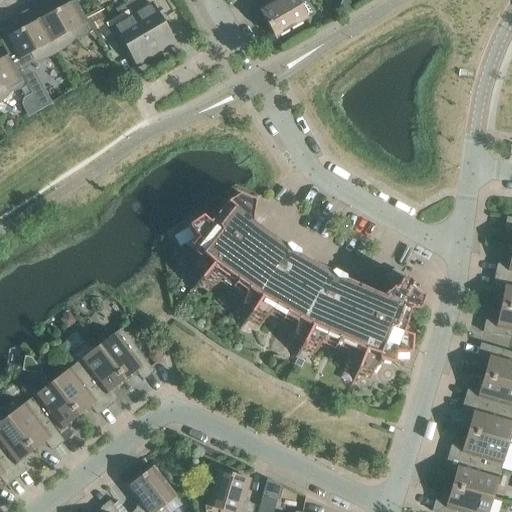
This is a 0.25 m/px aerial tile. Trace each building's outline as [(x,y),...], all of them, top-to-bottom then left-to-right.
[(56,53),(69,45),(74,39),(86,35),(90,32),(94,39),(97,37),(92,30),(92,31),(75,0),(62,7),(55,9),(47,0),(45,0),(31,8),(55,54),(59,61),(60,60),(56,53)] [(156,14),(150,4),(142,8),(137,0),(132,0),(115,10),(121,21),(113,25),(119,36),(120,35),(124,42),(123,42),(137,67),(174,45),(160,20),(159,21),(155,14),(156,14)] [(273,0),(258,9),(277,42),(278,41),(275,36),(306,19),(309,24),(310,23),(307,18),(314,14),(305,0),(273,0)] [(0,41),(7,55),(8,55),(17,72),(18,71),(24,70),(33,61),(40,61),(55,54),(59,61),(55,54),(31,8),(15,17),(18,29),(13,34),(0,41)] [(99,42),(113,35),(98,9),(85,17),(92,30),(97,37),(99,42)] [(0,101),(3,99),(8,93),(20,90),(23,88),(26,94),(29,91),(18,71),(17,72),(8,55),(7,55),(0,59),(0,101)] [(47,91),(23,99),(27,111),(51,103),(47,91)] [(410,355),(412,334),(410,334),(410,336),(402,333),(410,309),(419,309),(423,298),(410,288),(410,282),(402,278),(402,275),(406,268),(405,267),(401,275),(394,271),(385,276),(381,268),(380,269),(384,276),(386,292),(381,297),(336,278),(290,251),(251,223),(254,202),(238,195),(227,202),(209,223),(203,217),(204,216),(203,215),(186,227),(187,228),(188,227),(195,238),(188,246),(181,242),(173,236),(173,237),(180,243),(188,246),(196,255),(188,272),(198,281),(183,299),(185,300),(199,283),(210,290),(217,285),(239,301),(236,309),(247,317),(234,336),(236,337),(249,318),(260,325),(266,319),(290,332),(288,341),(300,347),(289,368),(291,369),(302,348),(314,353),(319,347),(344,358),(343,366),(355,372),(347,393),(349,394),(357,372),(370,376),(381,361),(391,363),(393,363),(399,368),(408,371),(409,370),(400,368),(393,363),(396,353),(409,353),(409,355),(410,355)] [(511,249),(508,264),(499,262),(496,275),(511,278),(511,249)] [(503,290),(500,305),(511,308),(511,278),(496,275),(493,288),(503,290)] [(511,338),(511,308),(500,305),(497,321),(487,319),(484,331),(481,331),(481,332),(511,338)] [(141,379),(151,372),(154,374),(155,374),(132,345),(133,339),(129,334),(123,333),(113,320),(112,320),(119,330),(97,347),(123,381),(135,371),(141,379)] [(478,358),(487,360),(483,376),(511,384),(511,353),(478,343),(478,345),(481,346),(478,358)] [(110,391),(123,381),(97,347),(74,365),(106,407),(116,399),(110,391)] [(96,414),(106,407),(74,365),(51,383),(77,416),(90,407),(96,414)] [(469,388),(465,401),(511,414),(511,384),(483,376),(479,391),(469,388)] [(65,426),(77,416),(51,383),(28,400),(61,442),(71,434),(65,426)] [(50,450),(61,442),(28,400),(6,418),(32,452),(44,442),(50,450)] [(467,431),(508,443),(511,428),(511,414),(465,401),(462,413),(471,416),(467,431)] [(6,418),(0,422),(0,457),(15,477),(25,469),(19,461),(32,452),(6,418)] [(453,443),(449,456),(500,471),(508,443),(467,431),(462,446),(453,443)] [(455,471),(451,486),(492,498),(500,471),(449,456),(446,468),(455,471)] [(0,478),(5,485),(15,477),(0,457),(0,478)] [(173,511),(182,506),(175,497),(180,494),(179,492),(174,496),(153,469),(157,465),(157,464),(126,487),(142,508),(136,511),(173,511)] [(201,505),(224,511),(252,511),(254,508),(241,504),(249,480),(212,469),(212,470),(218,472),(215,481),(208,506),(202,504),(201,505)] [(487,511),(492,498),(451,486),(446,502),(437,499),(433,511),(430,510),(430,511),(432,511),(487,511)] [(117,511),(108,500),(107,501),(109,503),(99,511),(117,511)]
